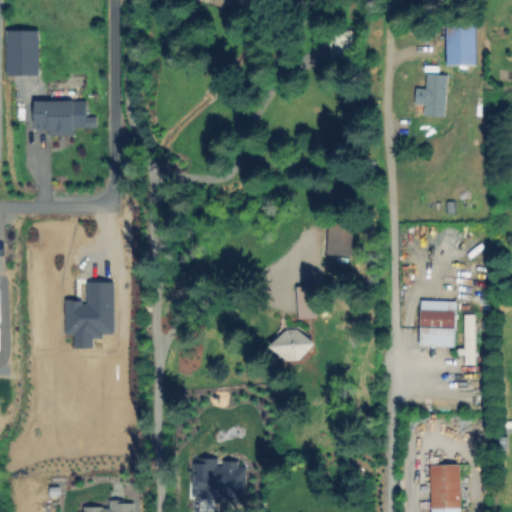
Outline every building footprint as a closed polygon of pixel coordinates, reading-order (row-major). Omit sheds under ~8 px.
[(234,0),(234,1),(225,9),(211,1),(211,0),(234,0)] [(477,19),(477,65),(447,65),(447,19),(477,19)] [(37,29),(5,29),(6,74),(38,74),(37,29)] [(353,34),(353,68),(332,68),(333,33),(353,34)] [(447,73),(446,117),(426,117),(426,103),(417,103),(417,89),(426,89),(426,73),(447,73)] [(74,103),(74,137),(51,136),(51,129),(39,129),(39,103),(74,103)] [(97,115),(97,128),(86,128),(86,115),(97,115)] [(457,201),(457,213),(448,213),(448,201),(457,201)] [(354,227),(354,254),(328,254),(328,227),(354,227)] [(319,261),(294,262),(294,274),(319,273),(319,261)] [(313,287),(312,318),(299,318),(299,287),(313,287)] [(457,302),(456,348),(422,348),(423,302),(457,302)] [(477,318),(477,364),(465,363),(466,318),(477,318)] [(315,346),(300,361),(286,360),(272,346),(290,329),(300,330),(315,346)] [(192,458),(191,497),(213,497),(213,501),(243,502),(244,465),(236,465),(236,459),(192,458)] [(477,467),(477,483),(463,483),(463,511),(433,511),(434,467),(477,467)] [(83,511),(83,508),(109,508),(109,500),(123,500),(123,503),(131,503),(131,511),(83,511)]
